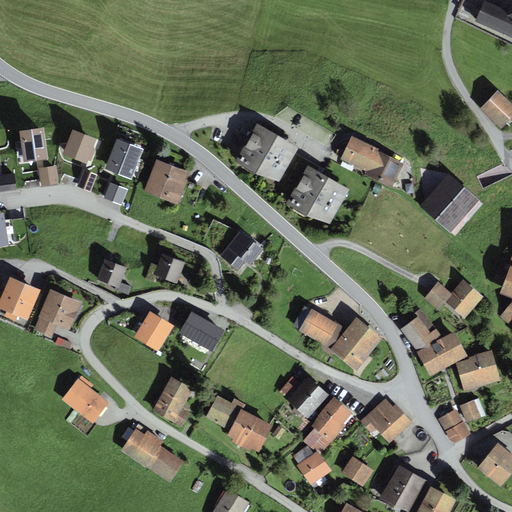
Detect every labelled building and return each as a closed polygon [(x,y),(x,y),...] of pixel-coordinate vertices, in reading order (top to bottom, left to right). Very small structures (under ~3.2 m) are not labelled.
[(511,12),(511,14),(486,2),(477,21),(511,38),(511,12)] [(511,105),(500,94),(484,111),(504,131),(511,123),(511,105)] [(43,127),(19,131),(24,163),(48,159),(43,127)] [(302,151),(260,128),(240,164),(282,187),(302,151)] [(97,139),(72,130),(62,154),(87,164),(97,139)] [(407,164),(355,139),(344,160),(371,173),(370,176),(395,188),(407,164)] [(141,150),(118,141),(108,168),(131,177),(141,150)] [(192,175),(158,162),(146,193),(180,206),(192,175)] [(56,166),(38,168),(41,186),(58,184),(56,166)] [(352,192),(310,169),(290,205),(332,229),(352,192)] [(97,176),(84,170),(77,187),(91,192),(97,176)] [(479,201),(448,174),(420,206),(451,233),(479,201)] [(13,175),(0,176),(0,189),(14,188),(13,175)] [(126,190),(111,184),(106,198),(121,203),(126,190)] [(264,251),(242,233),(223,256),(240,270),(247,261),(253,266),(264,251)] [(188,264),(166,257),(158,278),(181,286),(188,264)] [(130,270),(107,261),(99,282),(121,291),(130,270)] [(511,271),(503,295),(511,298),(511,271)] [(43,291),(11,278),(0,304),(0,308),(30,321),(43,291)] [(443,283),(428,301),(455,324),(462,316),(467,320),(486,299),(465,282),(455,294),(443,283)] [(83,305),(52,292),(36,331),(54,338),(59,327),(72,332),(83,305)] [(511,306),(503,318),(511,325),(511,306)] [(342,327),(314,311),(302,332),(329,348),(342,327)] [(171,328),(150,315),(136,338),(158,351),(171,328)] [(223,332),(192,315),(182,333),(212,350),(223,332)] [(428,315),(404,331),(419,352),(442,336),(428,315)] [(358,321),(334,351),(359,371),(383,341),(358,321)] [(457,334),(419,354),(431,377),(469,357),(457,334)] [(494,355),(459,366),(467,392),(503,382),(494,355)] [(332,399),(311,379),(289,401),(311,421),(332,399)] [(195,392),(174,381),(156,415),(185,430),(193,416),(185,412),(195,392)] [(100,422),(111,405),(80,384),(69,402),(100,422)] [(242,409),(219,398),(208,419),(231,430),(242,409)] [(356,418),(337,401),(314,427),(317,430),(305,443),(321,457),(356,418)] [(395,411),(387,401),(361,423),(372,436),(378,431),(390,446),(414,425),(399,408),(395,411)] [(481,401),(464,407),(470,423),(487,417),(481,401)] [(274,428),(244,412),(230,439),(261,454),(274,428)] [(459,412),(442,422),(455,445),(472,436),(459,412)] [(187,462),(138,430),(123,453),(172,485),(187,462)] [(511,477),(511,454),(501,445),(480,470),(503,489),(511,477)] [(319,455),(299,469),(312,487),(332,473),(319,455)] [(375,472),(354,459),(344,475),(364,488),(375,472)] [(414,511),(430,483),(402,468),(384,501),(404,511),(414,511)] [(452,511),(457,503),(433,491),(422,511),(452,511)] [(248,511),(252,506),(230,492),(217,511),(248,511)]
